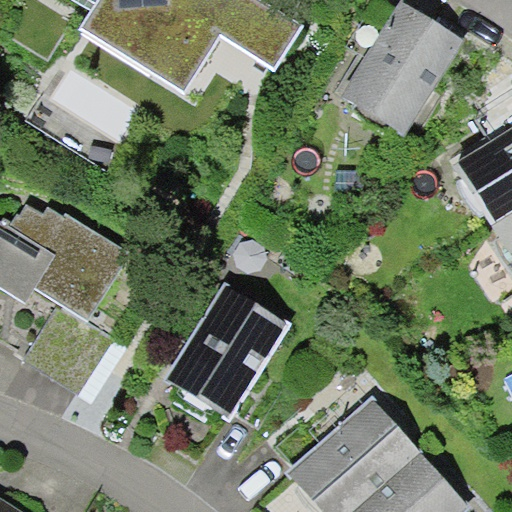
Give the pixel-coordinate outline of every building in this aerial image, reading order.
[(90,0),(72,28),(171,89),(208,29),(274,70),(299,29),(252,0),(90,0)] [(456,43),(392,4),(331,104),(395,143),(456,43)] [(511,128),(448,168),(511,272),(511,128)] [(11,233),(0,226),(0,297),(11,304),(21,286),(82,321),(120,255),(29,203),(11,233)] [(282,329),(217,287),(156,381),(221,423),(282,329)] [(112,343),(56,307),(23,358),(80,394),(112,343)] [(350,511),(421,451),(373,395),(288,468),(325,511),(350,511)] [(463,511),(470,507),(421,451),(350,511),(463,511)] [(0,511),(17,511),(0,502),(0,511)]
